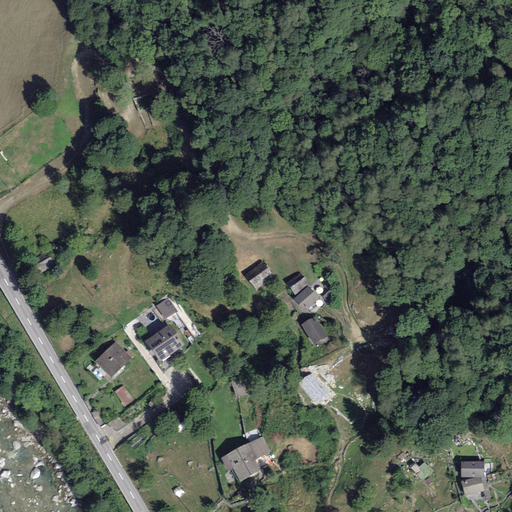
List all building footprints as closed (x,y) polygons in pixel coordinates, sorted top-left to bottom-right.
[(54,266),(47,253),(31,262),(38,274),(54,266)] [(266,262),(245,277),(254,291),(275,276),(266,262)] [(300,273),(286,283),(295,295),(309,284),(300,273)] [(318,298),(307,286),(293,300),(304,311),(318,298)] [(177,311),(168,298),(155,306),(165,320),(177,311)] [(315,316),(301,325),(314,344),(327,336),(315,316)] [(169,324),(145,342),(159,363),(184,345),(169,324)] [(125,353),(114,343),(95,363),(111,379),(134,356),(128,350),(125,353)] [(330,392),(311,372),(298,383),(317,404),(330,392)] [(123,385),(114,391),(124,407),(133,401),(123,385)] [(263,437),(220,459),(226,471),(232,468),(239,481),(260,470),(255,460),(270,452),(263,437)] [(484,462),(460,462),(461,477),(484,477),(484,462)] [(480,477),(461,482),(464,496),(484,491),(480,477)]
